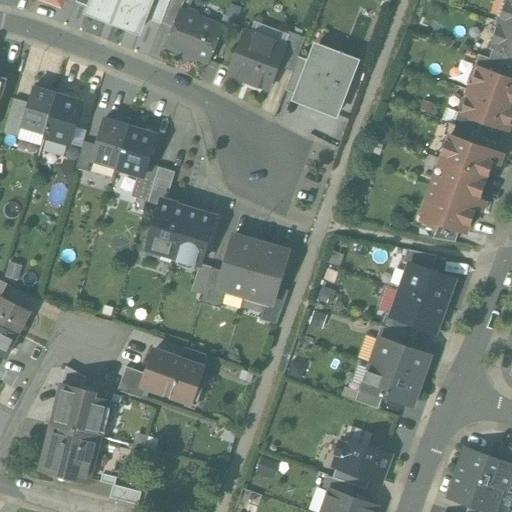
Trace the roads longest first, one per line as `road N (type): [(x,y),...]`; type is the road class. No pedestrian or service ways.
road 1 (residential): [(0,21),(198,94),(268,168)]
road 2 (residential): [(511,253),(453,399)]
